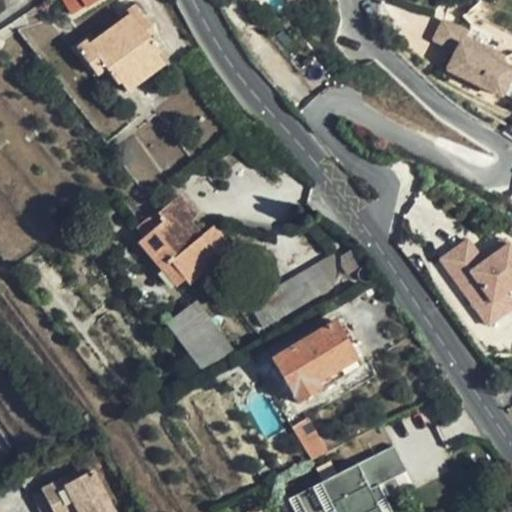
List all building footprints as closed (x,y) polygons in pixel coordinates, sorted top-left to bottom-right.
[(95,0),(65,0),(74,13),(95,0)] [(161,53),(149,36),(153,32),(136,9),(130,13),(133,17),(94,45),(90,40),(79,48),(91,66),(101,60),(106,68),(118,84),(122,82),(158,55),(161,53)] [(439,22),(431,40),(457,52),(453,59),(448,71),(496,93),(503,97),(511,75),(511,69),(508,67),(500,56),(461,37),(463,32),(439,22)] [(255,28),(236,43),(251,63),(270,47),(255,28)] [(165,64),(158,55),(122,82),(128,90),(165,64)] [(101,60),(91,66),(98,74),(106,68),(101,60)] [(230,245),(214,227),(203,236),(191,223),(198,218),(180,196),(158,214),(157,213),(137,229),(144,237),(138,241),(177,285),(185,278),(189,284),(220,257),(218,255),(230,245)] [(484,260),(508,240),(504,236),(480,255),(484,260)] [(467,238),(440,259),(476,306),(490,295),(493,300),(506,289),(511,284),(511,246),(508,240),(484,260),(480,255),(467,238)] [(359,265),(352,252),(341,257),(341,269),(346,279),(351,277),(351,276),(351,275),(351,274),(351,273),(351,272),(352,272),(352,271),(353,270),(353,269),(354,268),(355,268),(355,267),(356,267),(356,266),(357,266),(358,266),(358,265),(359,265)] [(249,303),(262,327),(334,287),(334,255),(249,303)] [(511,306),(511,295),(506,289),(493,300),(490,295),(476,306),(491,323),(511,306)] [(234,356),(195,302),(165,324),(200,371),(234,356)] [(297,404),(320,392),(314,383),(358,358),(336,323),(271,361),(297,404)] [(314,383),(320,392),(362,365),(358,358),(314,383)] [(128,407),(145,396),(137,387),(121,398),(128,407)] [(306,419),(291,429),(309,460),(325,452),(306,419)] [(118,511),(94,470),(80,479),(75,470),(32,495),(42,511),(74,511),(80,509),(81,511),(118,511)] [(367,511),(357,495),(336,507),(338,511),(367,511)]
